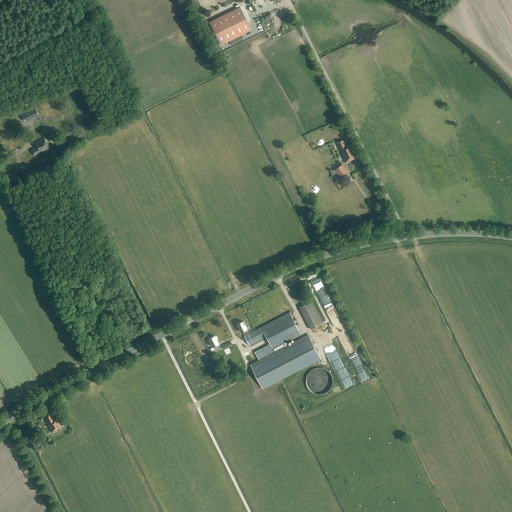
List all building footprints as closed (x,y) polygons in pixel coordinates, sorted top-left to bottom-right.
[(209,22),(213,31),(220,45),(250,30),(239,7),(209,22)] [(35,106),(21,113),(25,121),(39,113),(35,106)] [(44,155),(43,151),(50,148),(44,137),(34,143),(36,147),(32,150),(34,155),(39,153),(41,157),(43,156),(45,161),(49,159),(46,154),(44,155)] [(344,142),(343,140),(337,143),(339,149),(340,149),(346,162),(358,157),(352,143),(347,145),(346,141),(344,142)] [(342,165),(335,170),(340,176),(347,171),(342,165)] [(346,175),(341,178),(345,184),(349,181),(346,175)] [(326,293),(330,293),(329,285),(322,286),(322,291),(326,291),(326,293)] [(318,293),(322,306),(325,305),(326,309),(329,308),(327,301),(326,302),(324,296),(323,296),(322,293),(318,293)] [(312,301),(300,307),(312,329),(323,323),(312,301)] [(286,341),(301,334),(290,312),(255,330),(249,333),(247,329),(248,329),(244,321),(238,324),(242,332),(243,331),(250,345),(267,336),(271,344),(255,352),(259,359),(267,355),(268,356),(252,365),(263,387),(321,358),(309,335),(288,346),(286,341)] [(215,336),(209,339),(213,347),(214,346),(216,350),(220,348),(218,344),(219,343),(215,336)] [(221,346),(222,349),(232,344),(230,341),(221,346)] [(362,351),(354,355),(363,374),(365,373),(368,380),(374,377),(362,351)] [(307,385),(307,387),(308,389),(310,390),(311,391),(312,392),(314,393),(316,394),(317,394),(318,394),(320,394),(321,394),(323,394),(324,394),(326,393),(327,392),(329,391),(330,390),(331,388),(332,385),(333,384),(333,383),(333,381),(333,380),(333,378),(332,376),(332,375),(331,374),(330,373),(330,372),(328,370),(327,369),(326,368),(324,368),(322,367),(321,367),(319,367),(318,367),(317,368),(315,368),(313,369),(311,370),(310,371),(309,373),(308,374),(307,376),(306,379),(306,381),(306,383),(307,385)] [(48,422),(47,423),(52,432),(62,427),(57,417),(54,419),(51,413),(45,416),(48,422)]
